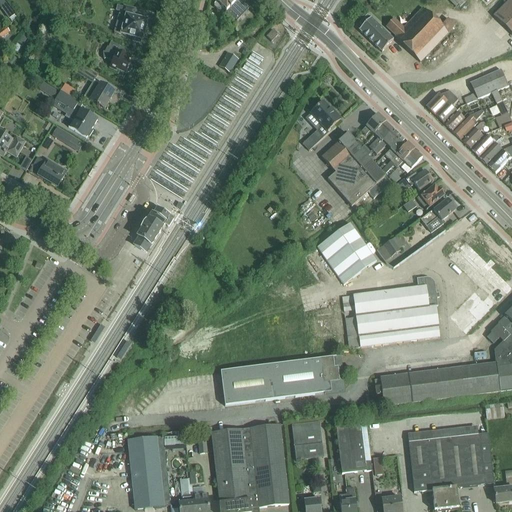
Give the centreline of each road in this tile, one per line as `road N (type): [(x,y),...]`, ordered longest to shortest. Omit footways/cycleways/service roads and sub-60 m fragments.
road 1 (tertiary): [(511,219),(282,0)]
road 2 (tertiary): [(74,233),(93,216),(158,109),(186,0)]
road 3 (residential): [(74,233),(81,251),(20,332)]
